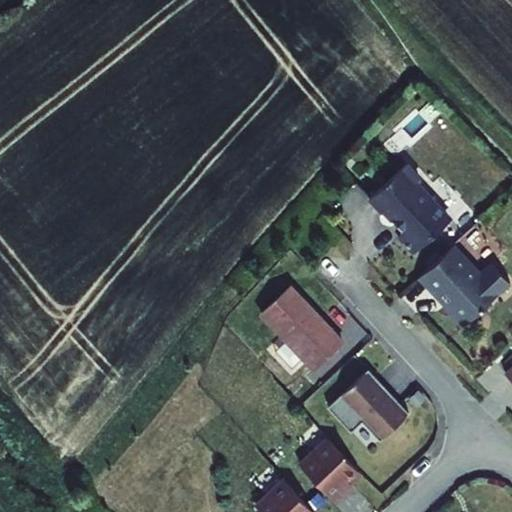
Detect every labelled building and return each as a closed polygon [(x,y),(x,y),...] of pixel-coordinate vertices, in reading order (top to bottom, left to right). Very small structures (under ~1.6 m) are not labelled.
[(424,171),(410,156),(373,191),(387,205),(388,203),(409,225),(404,229),(420,246),(452,214),(452,207),(420,174),(424,171)] [(486,264),(459,236),(424,270),(443,289),(445,288),(454,296),(451,299),(470,318),(511,277),(511,268),(497,253),(486,264)] [(262,294),(321,359),(351,332),(292,267),(262,294)] [(408,412),(368,370),(330,406),(351,429),(362,419),(380,438),(408,412)] [(336,429),(308,454),(343,492),(355,481),(351,477),(358,471),(367,463),(336,429)] [(292,469),(265,494),(280,511),(314,511),(315,511),(324,503),(292,469)] [(358,471),(351,477),(355,481),(361,475),(358,471)]
